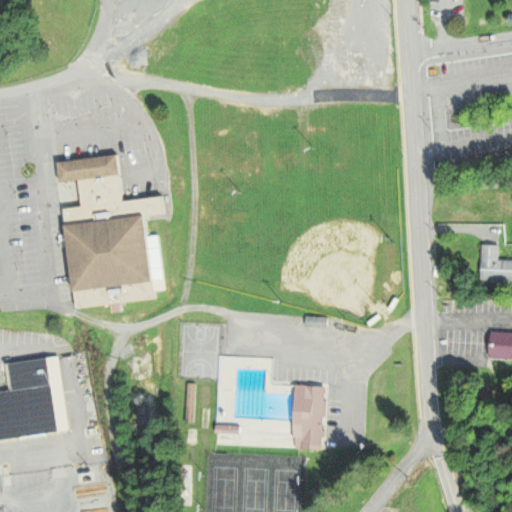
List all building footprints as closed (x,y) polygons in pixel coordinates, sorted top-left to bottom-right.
[(75,291),(158,283),(155,261),(157,261),(154,236),(151,237),(150,220),(167,219),(164,197),(125,202),(120,155),(62,162),(75,291)] [(511,281),(511,261),(501,261),(502,246),(484,246),(483,282),(511,281)] [(511,332),(493,332),(493,360),(511,359),(511,332)] [(216,435),(296,438),(296,449),(325,450),(327,387),(274,385),(275,358),(219,356),(216,435)] [(0,441),(61,433),(59,417),(67,416),(59,358),(6,364),(10,392),(0,393),(0,441)]
